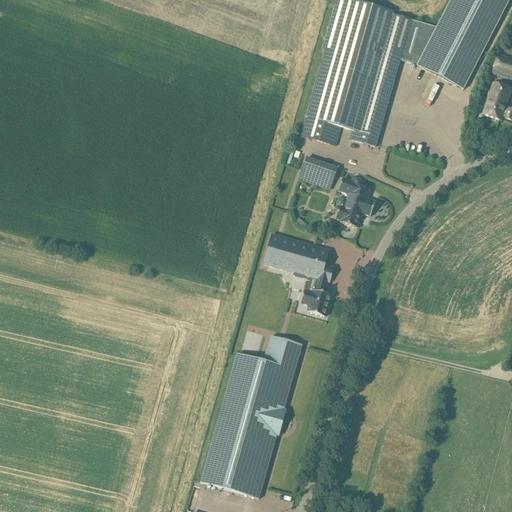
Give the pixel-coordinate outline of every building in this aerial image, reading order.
[(509,0),(451,0),(436,29),(392,16),(392,14),(342,0),(336,0),(322,51),(325,51),(300,138),(335,148),(340,129),(352,132),(349,141),(375,149),(399,62),(417,67),(463,91),(509,0)] [(511,60),(498,56),(492,74),(511,81),(511,60)] [(511,90),(494,83),(482,115),(500,122),(502,117),(505,118),(504,120),(511,122),(511,119),(511,111),(508,110),(508,111),(504,110),(511,90)] [(425,141),(422,146),(437,153),(440,148),(425,141)] [(338,169),(306,158),(298,181),(330,191),(338,169)] [(351,183),(342,180),(338,193),(349,196),(344,210),(339,208),(335,221),(340,222),(339,224),(356,230),(362,215),(370,218),(375,204),(367,201),(370,192),(360,189),(362,184),(352,181),(351,183)] [(304,225),(297,218),(294,222),(301,228),(304,225)] [(309,307),(307,314),(324,319),(330,297),(324,295),(327,284),(329,284),(334,269),(325,267),(329,253),(271,236),(263,266),(294,274),(293,277),(303,280),(304,277),(317,281),(314,293),(313,292),(312,295),(304,292),(300,305),(309,307)] [(278,438),(286,411),(284,411),(302,347),(270,338),(263,364),(236,356),(200,484),(258,501),(276,437),(278,438)]
